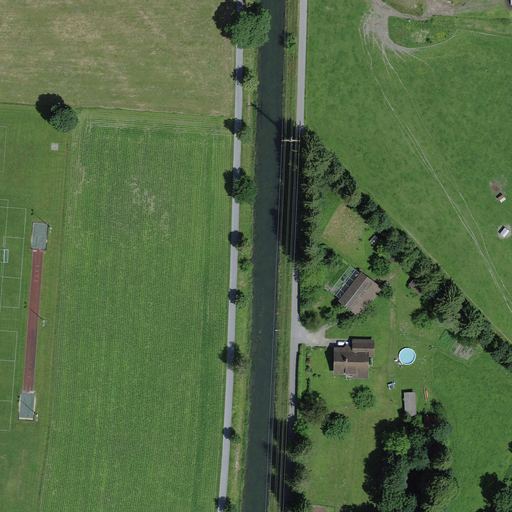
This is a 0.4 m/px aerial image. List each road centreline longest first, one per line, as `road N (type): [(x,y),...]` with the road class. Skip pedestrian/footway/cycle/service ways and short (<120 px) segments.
road 1 (track): [(243,0),(222,511)]
road 2 (unclassified): [(306,0),(286,511)]
